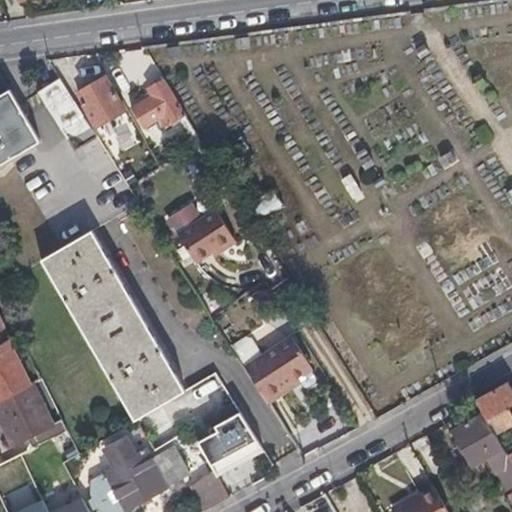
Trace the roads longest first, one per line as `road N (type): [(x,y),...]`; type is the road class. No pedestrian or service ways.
road 1 (residential): [(0,45),(330,0)]
road 2 (residential): [(239,511),(511,364)]
